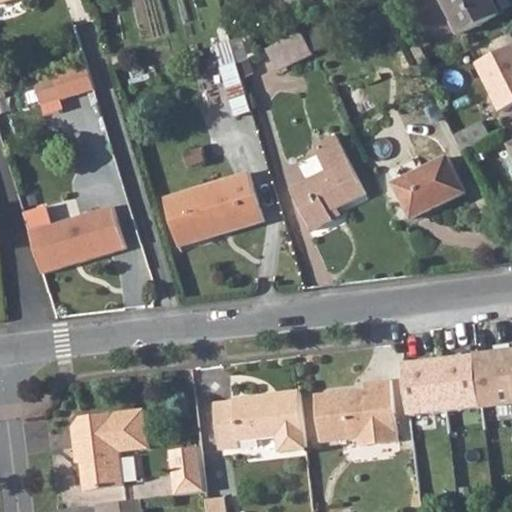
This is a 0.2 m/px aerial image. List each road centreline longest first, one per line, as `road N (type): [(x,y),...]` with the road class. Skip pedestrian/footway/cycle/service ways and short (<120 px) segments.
road 1 (residential): [(179,333),(511,293)]
road 2 (residential): [(179,333),(87,33)]
road 3 (residential): [(47,349),(0,179)]
road 4 (residential): [(47,349),(179,333)]
road 5 (residential): [(0,388),(15,511)]
